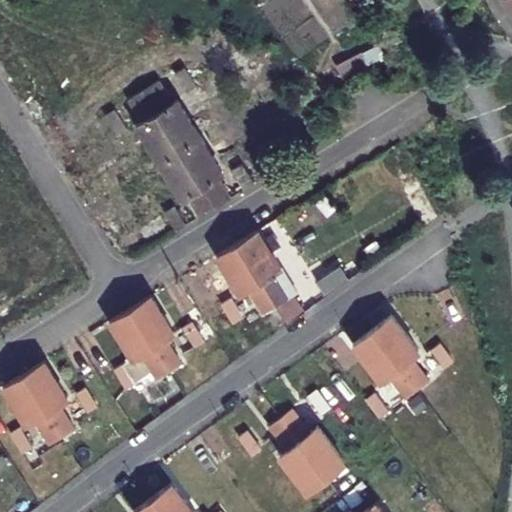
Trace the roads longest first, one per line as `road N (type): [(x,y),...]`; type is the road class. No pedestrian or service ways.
road 1 (residential): [(59,511),(447,231)]
road 2 (residential): [(116,287),(452,80)]
road 3 (residential): [(0,95),(116,287)]
road 4 (residential): [(0,359),(116,287)]
